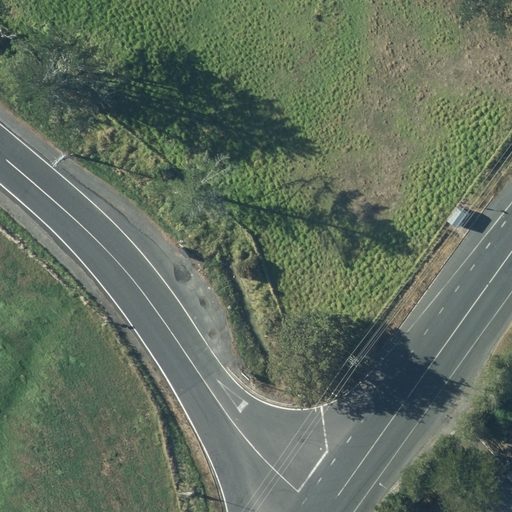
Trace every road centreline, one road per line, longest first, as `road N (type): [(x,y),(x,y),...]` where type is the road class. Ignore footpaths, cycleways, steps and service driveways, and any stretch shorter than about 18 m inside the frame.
road 1 (unclassified): [(0,156),(127,273),(260,456),(326,511)]
road 2 (primary): [(326,511),(511,256)]
